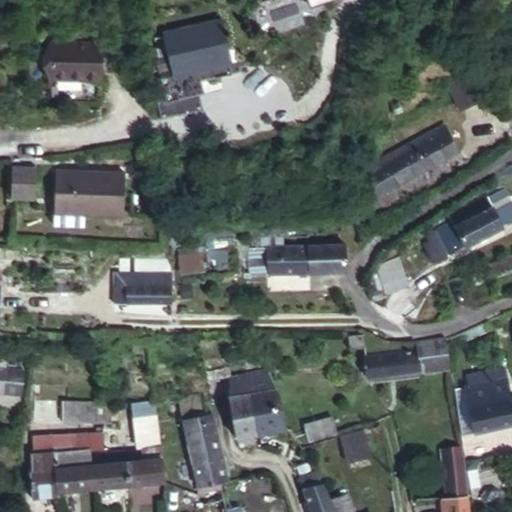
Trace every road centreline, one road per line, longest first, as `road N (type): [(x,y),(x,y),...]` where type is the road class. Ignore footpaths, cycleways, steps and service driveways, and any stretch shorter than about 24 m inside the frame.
road 1 (residential): [(511,297),(443,325),(402,328),(353,303),(349,280),(361,243),(511,139)]
road 2 (residential): [(0,143),(223,109)]
